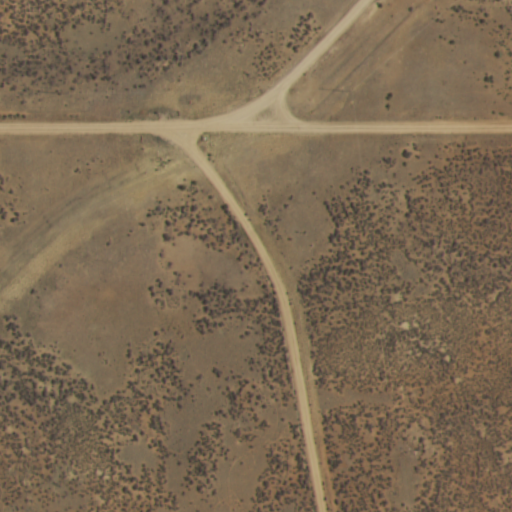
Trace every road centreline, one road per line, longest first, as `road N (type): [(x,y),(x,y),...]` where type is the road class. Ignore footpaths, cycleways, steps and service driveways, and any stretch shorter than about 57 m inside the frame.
road 1 (residential): [(0,116),(511,121)]
road 2 (track): [(0,303),(274,115),(301,67),(395,0)]
road 3 (residential): [(503,121),(498,0)]
